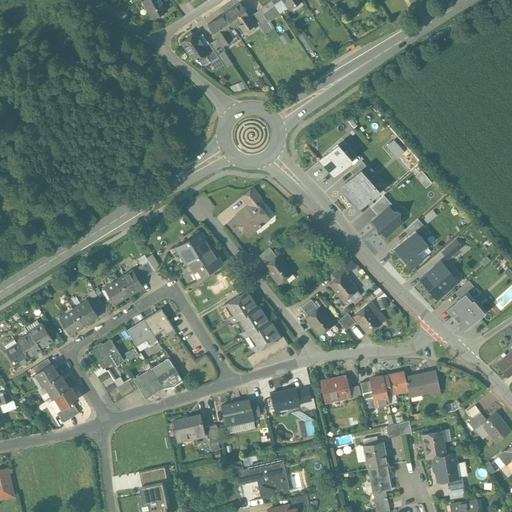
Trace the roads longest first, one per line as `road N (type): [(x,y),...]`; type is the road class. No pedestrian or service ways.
road 1 (residential): [(237,383),(171,290),(69,353),(107,423)]
road 2 (residential): [(270,156),(462,348)]
road 3 (primary): [(226,148),(0,293)]
road 4 (primary): [(466,0),(275,119)]
road 5 (residential): [(315,354),(200,206)]
road 6 (residential): [(462,348),(315,354)]
road 7 (residential): [(237,383),(107,423)]
